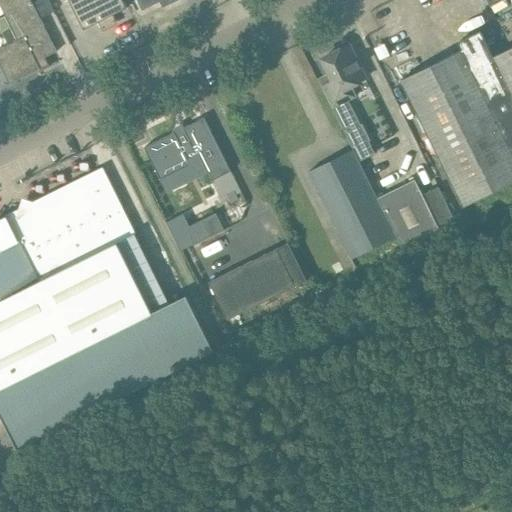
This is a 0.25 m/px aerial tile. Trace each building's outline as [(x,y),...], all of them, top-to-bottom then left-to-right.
[(0,48),(0,64),(10,84),(40,68),(37,61),(57,51),(48,33),(31,0),(0,0),(0,4),(5,15),(0,17),(0,25),(9,44),(0,48)] [(71,0),(85,28),(99,21),(102,29),(117,21),(113,14),(127,7),(123,0),(71,0)] [(137,0),(142,10),(162,0),(166,0),(169,5),(177,0),(137,0)] [(511,182),(511,95),(493,56),(482,34),(461,46),(459,42),(462,49),(401,79),(464,207),(511,182)] [(333,79),(321,85),(345,132),(360,124),(348,100),(356,95),(351,85),(365,78),(349,45),(322,58),(333,79)] [(511,46),(493,56),(511,95),(511,46)] [(231,172),(204,117),(144,147),(159,177),(177,168),(199,158),(211,182),(231,172)] [(370,144),(355,151),(360,162),(376,154),(370,144)] [(396,236),(353,150),(309,172),(351,258),(396,236)] [(0,412),(17,447),(214,350),(187,295),(152,312),(118,243),(136,234),(103,167),(19,208),(0,217),(0,412)] [(422,195),(414,179),(378,197),(408,256),(459,230),(438,187),(422,195)] [(217,214),(203,221),(210,236),(224,229),(217,214)] [(307,279),(288,241),(277,247),(209,281),(228,319),(296,285),(307,279)]
